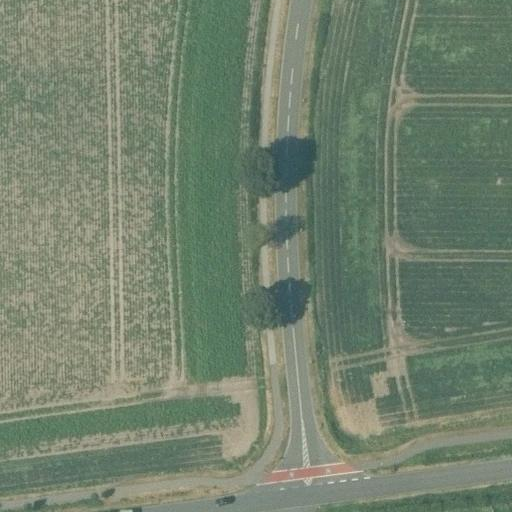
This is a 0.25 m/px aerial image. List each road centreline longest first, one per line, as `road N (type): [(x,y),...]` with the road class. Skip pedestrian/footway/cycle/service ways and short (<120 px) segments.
road 1 (tertiary): [(311,495),(287,293),(285,164),(302,0)]
road 2 (tertiary): [(311,495),(511,469)]
road 3 (tertiary): [(311,495),(192,511)]
